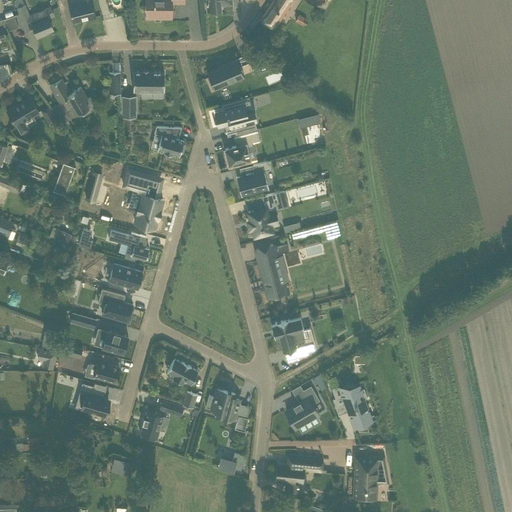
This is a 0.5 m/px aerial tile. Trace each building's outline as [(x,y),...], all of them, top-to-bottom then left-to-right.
[(18,0),(15,2),(22,18),(29,15),(22,0),(18,0)] [(83,0),(84,1),(69,5),(73,21),(87,17),(88,19),(96,17),(91,0),(83,0)] [(145,0),(146,17),(172,17),(172,2),(184,2),(184,0),(145,0)] [(205,0),(207,10),(212,10),(213,10),(213,11),(213,12),(214,12),(215,12),(215,13),(216,13),(217,13),(217,12),(218,12),(219,11),(219,10),(219,9),(221,9),(221,5),(232,4),(231,0),(205,0)] [(272,0),(260,19),(273,28),(292,0),(272,0)] [(54,15),(50,7),(37,12),(40,20),(32,23),(37,36),(46,33),(45,31),(53,28),(48,17),(54,15)] [(296,20),(303,25),(305,23),(306,24),(308,22),(306,21),(307,19),(300,14),(296,20)] [(266,59),(257,63),(260,71),(269,67),(278,63),(269,55),(265,57),(266,59)] [(222,65),(207,71),(214,89),(236,79),(236,78),(233,72),(241,69),(237,59),(236,58),(222,65)] [(133,70),(133,90),(142,90),(142,96),(151,96),(151,90),(164,90),(164,71),(150,71),(150,69),(142,69),(142,71),(133,70)] [(112,71),(109,71),(109,81),(109,93),(120,93),(120,82),(120,70),(112,71)] [(61,78),(50,85),(60,102),(61,101),(67,111),(71,108),(75,115),(88,107),(90,110),(97,106),(91,96),(87,98),(85,95),(80,86),(74,90),(70,92),(68,89),(61,78)] [(136,95),(122,95),(122,117),(136,116),(136,95)] [(38,111),(30,96),(7,110),(12,119),(15,124),(16,124),(22,133),(29,129),(24,119),(38,111)] [(225,109),(215,112),(218,124),(229,121),(231,127),(234,126),(236,133),(257,128),(255,120),(256,120),(253,110),(246,112),(244,104),(234,107),(233,104),(224,106),(225,109)] [(51,110),(48,105),(41,109),(49,123),(58,118),(53,110),(51,110)] [(65,112),(59,115),(65,121),(67,120),(69,119),(65,112)] [(318,113),(297,118),(300,127),(320,122),(318,113)] [(161,134),(157,149),(165,151),(164,152),(171,154),(172,153),(179,155),(180,151),(183,152),(185,144),(182,144),(184,140),(176,138),(177,136),(178,136),(181,126),(156,125),(154,132),(161,134)] [(260,140),(258,130),(234,136),(236,145),(225,148),(226,155),(225,155),(227,163),(229,163),(229,164),(238,161),(238,163),(238,164),(250,160),(249,160),(249,158),(250,158),(247,150),(246,146),(253,144),(252,144),(252,142),(260,140)] [(12,146),(1,142),(0,141),(0,161),(1,162),(6,149),(10,151),(12,146)] [(237,176),(236,176),(241,195),(242,195),(242,194),(268,188),(264,170),(269,168),(267,160),(253,164),(255,172),(237,176)] [(74,166),(63,162),(54,189),(65,193),(74,166)] [(128,167),(123,184),(146,191),(151,174),(128,167)] [(94,171),(91,181),(99,183),(102,173),(94,171)] [(1,174),(0,175),(0,184),(9,188),(9,189),(18,193),(22,182),(1,174)] [(137,211),(135,221),(155,227),(158,216),(156,216),(158,208),(160,209),(163,198),(157,196),(143,192),(137,211)] [(273,192),(259,196),(262,207),(246,212),(248,220),(245,220),(247,228),(250,227),(252,235),(269,230),(268,224),(275,222),(272,211),(269,203),(275,201),(273,192)] [(0,231),(8,235),(14,221),(0,215),(0,231)] [(76,236),(53,226),(49,235),(74,245),(76,236)] [(83,227),(78,243),(90,247),(92,240),(89,239),(88,239),(90,231),(91,229),(83,227)] [(333,227),(318,231),(320,239),(335,235),(333,227)] [(111,229),(109,238),(110,238),(121,241),(128,243),(125,253),(146,259),(149,247),(145,246),(143,245),(145,238),(146,235),(131,231),(131,232),(130,234),(122,232),(111,229)] [(19,231),(15,243),(24,247),(29,235),(19,231)] [(257,249),(256,250),(258,259),(268,296),(285,291),(285,290),(275,253),(289,250),(286,242),(271,246),(270,243),(257,247),(257,249)] [(51,259),(64,263),(67,254),(54,249),(51,259)] [(92,265),(93,259),(80,256),(78,262),(92,265)] [(111,262),(107,278),(136,286),(140,269),(111,262)] [(97,277),(98,271),(77,268),(77,274),(97,277)] [(102,288),(98,302),(105,303),(102,313),(128,321),(133,304),(123,301),(123,300),(121,299),(122,294),(124,295),(125,294),(102,288)] [(94,328),(96,318),(73,312),(70,321),(94,328)] [(272,324),(272,323),(271,323),(274,336),(275,336),(279,335),(283,350),(282,350),(283,350),(296,347),(299,358),(315,349),(316,349),(314,342),(315,342),(314,341),(306,343),(302,328),(303,328),(303,329),(304,329),(300,316),(289,319),(289,318),(289,317),(275,321),(275,322),(276,323),(272,324)] [(123,353),(128,335),(119,333),(120,332),(114,331),(113,331),(107,329),(107,330),(98,327),(96,335),(104,338),(102,347),(123,353)] [(65,343),(63,351),(65,352),(80,356),(82,351),(83,348),(65,343)] [(41,366),(52,368),(55,351),(37,347),(34,358),(42,360),(41,366)] [(354,354),(354,362),(361,362),(364,362),(364,354),(361,354),(354,354)] [(94,375),(115,381),(119,366),(107,363),(108,361),(92,356),(89,364),(96,366),(94,375)] [(174,357),(167,371),(174,374),(172,377),(182,382),(184,379),(191,383),(198,370),(190,366),(191,365),(182,361),(181,361),(174,357)] [(82,381),(78,397),(84,398),(81,408),(94,412),(94,410),(106,414),(109,402),(102,400),(103,397),(92,393),(94,385),(82,381)] [(295,426),(317,413),(311,404),(319,399),(311,385),(302,390),(306,397),(293,404),(294,406),(286,410),(295,426)] [(339,385),(332,388),(337,404),(345,401),(352,421),(353,421),(352,419),(354,418),(359,430),(369,430),(365,420),(371,418),(363,398),(367,396),(364,387),(343,394),(339,385)] [(235,391),(217,386),(215,394),(209,392),(205,404),(217,408),(218,405),(230,408),(228,414),(234,416),(240,397),(234,395),(235,391)] [(197,393),(188,389),(183,403),(192,407),(197,393)] [(155,409),(179,414),(182,402),(158,397),(155,409)] [(140,433),(157,438),(163,414),(147,409),(144,416),(142,423),(143,423),(140,433)] [(238,414),(234,428),(244,431),(247,417),(238,414)] [(7,437),(7,449),(15,449),(16,438),(7,437)] [(30,438),(29,450),(40,450),(40,438),(30,438)] [(218,466),(217,467),(223,468),(233,471),(234,468),(240,469),(245,455),(235,452),(233,460),(221,456),(218,466)] [(284,482),(287,483),(298,484),(301,484),(303,469),(321,471),(322,458),(292,455),(291,464),(278,463),(276,480),(284,480),(284,482)] [(383,457),(355,455),(353,497),(377,498),(378,481),(388,482),(383,457)] [(109,469),(124,473),(128,461),(112,457),(109,469)] [(287,492),(287,494),(297,498),(298,484),(287,483),(287,486),(287,492)]
